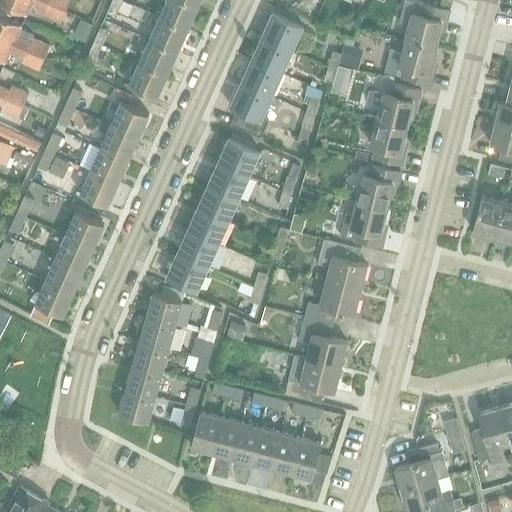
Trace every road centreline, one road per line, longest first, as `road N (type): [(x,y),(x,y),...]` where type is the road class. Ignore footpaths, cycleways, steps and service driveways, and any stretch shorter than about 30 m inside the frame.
road 1 (residential): [(174,511),(71,456),(67,435),(101,312),(242,0)]
road 2 (residential): [(420,250),(485,0)]
road 3 (residential): [(388,382),(420,250)]
road 4 (residential): [(351,511),(388,382)]
road 5 (residential): [(388,382),(452,391),(511,374)]
